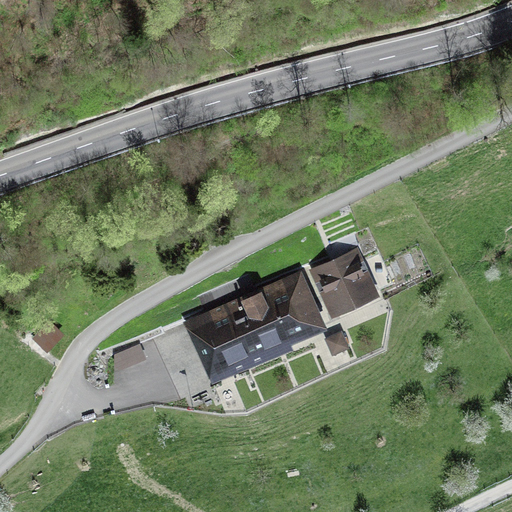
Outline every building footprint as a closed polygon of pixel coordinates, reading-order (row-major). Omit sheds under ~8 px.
[(358,245),(310,267),(332,315),(380,294),(358,245)] [(302,270),(185,320),(211,380),(328,330),(302,270)] [(63,333),(52,321),(34,337),(45,349),(63,333)] [(342,329),(326,337),(333,353),(349,346),(342,329)] [(122,364),(146,353),(140,341),(117,352),(122,364)]
